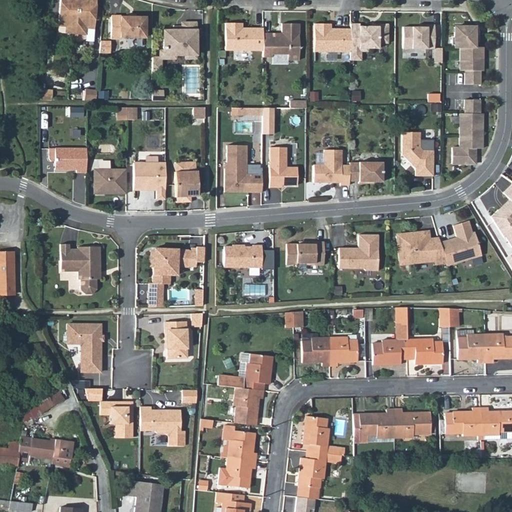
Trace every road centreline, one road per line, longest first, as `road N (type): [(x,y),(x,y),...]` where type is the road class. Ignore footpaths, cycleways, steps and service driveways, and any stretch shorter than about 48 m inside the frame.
road 1 (residential): [(506,0),(502,136),(486,170),(460,191),(428,201),(127,222)]
road 2 (residential): [(511,385),(296,395),(281,417),(271,511)]
road 3 (residential): [(31,313),(83,426),(103,511)]
road 4 (residential): [(131,371),(127,222)]
road 5 (residential): [(31,313),(16,306),(23,188)]
